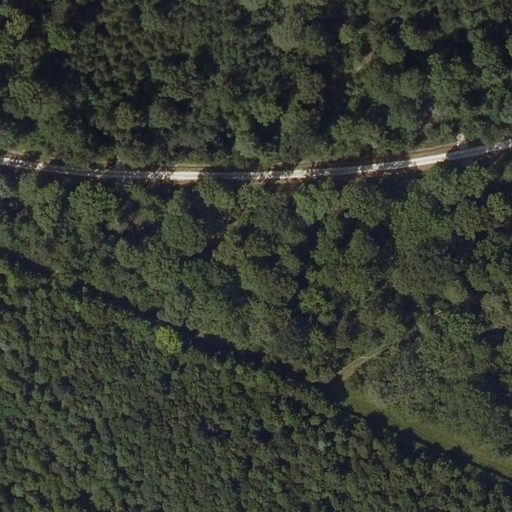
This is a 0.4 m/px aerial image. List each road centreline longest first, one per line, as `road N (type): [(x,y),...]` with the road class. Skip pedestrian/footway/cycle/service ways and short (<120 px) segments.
road 1 (track): [(511,138),(433,159),(186,175),(0,159)]
road 2 (track): [(0,184),(344,354)]
road 3 (track): [(291,381),(0,255)]
road 4 (track): [(511,270),(291,381)]
road 5 (track): [(511,477),(291,381)]
